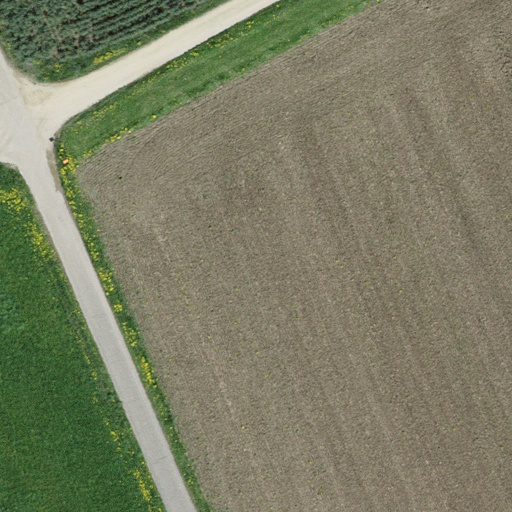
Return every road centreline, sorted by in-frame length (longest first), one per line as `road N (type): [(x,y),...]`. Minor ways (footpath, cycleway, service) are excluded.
road 1 (track): [(0,83),(179,511)]
road 2 (track): [(0,155),(286,0)]
